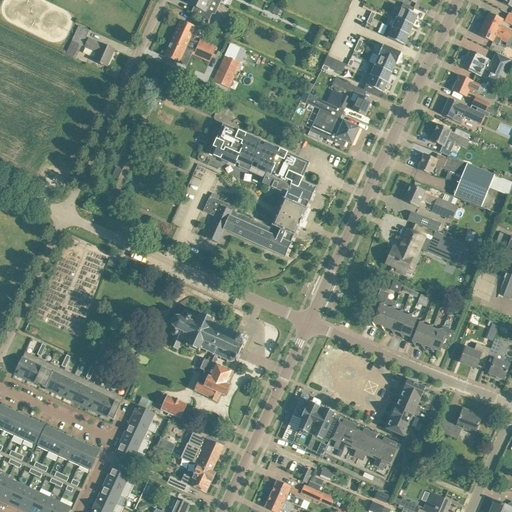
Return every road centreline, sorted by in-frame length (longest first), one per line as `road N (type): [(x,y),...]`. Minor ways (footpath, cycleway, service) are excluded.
road 1 (unclassified): [(308,322),(458,0)]
road 2 (unclassified): [(308,322),(65,215)]
road 3 (residential): [(65,215),(161,0)]
road 4 (tertiary): [(511,405),(308,322)]
road 5 (tertiary): [(220,511),(308,322)]
road 6 (residential): [(0,359),(65,215)]
road 7 (residential): [(111,439),(0,387)]
